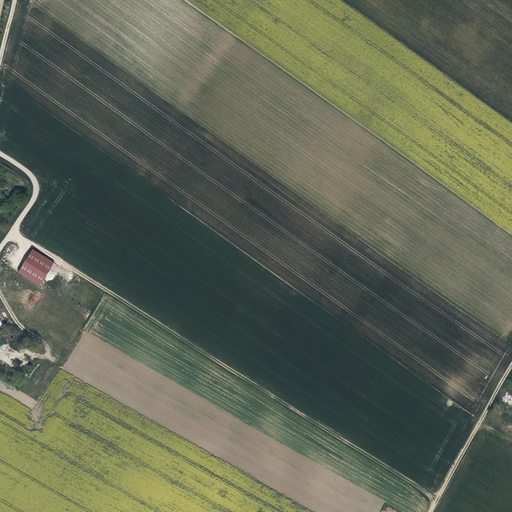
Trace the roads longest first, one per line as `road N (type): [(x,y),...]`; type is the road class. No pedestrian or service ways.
road 1 (track): [(437,499),(12,231)]
road 2 (track): [(430,511),(511,366)]
road 3 (track): [(0,248),(37,186),(0,152)]
